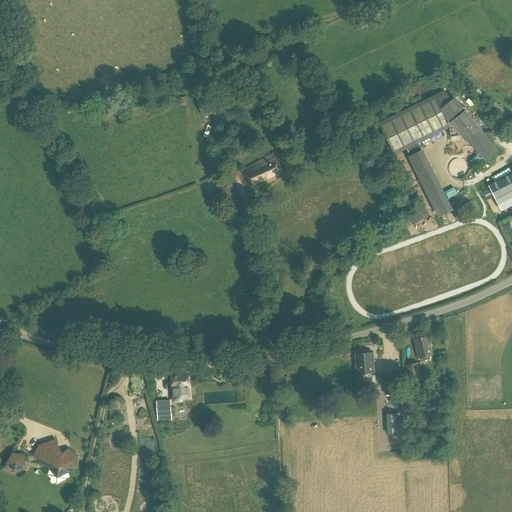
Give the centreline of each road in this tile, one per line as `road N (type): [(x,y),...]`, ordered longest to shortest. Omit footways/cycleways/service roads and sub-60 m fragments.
road 1 (unclassified): [(0,320),(73,349),(222,364),(350,338),(511,279)]
road 2 (track): [(364,0),(56,98),(17,91),(0,98)]
road 3 (track): [(128,356),(125,380),(105,400),(80,511)]
road 4 (track): [(273,359),(284,511)]
road 5 (track): [(125,380),(134,473),(126,511)]
